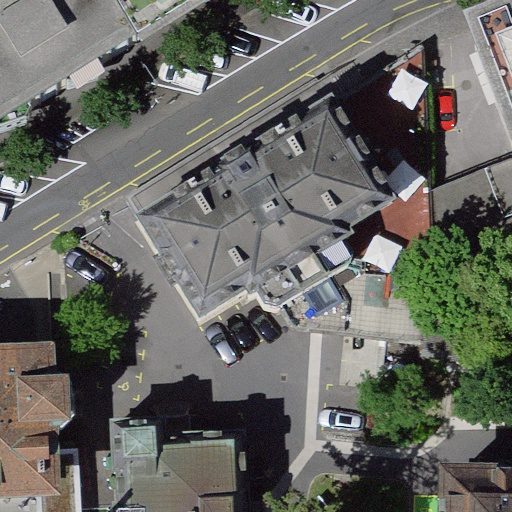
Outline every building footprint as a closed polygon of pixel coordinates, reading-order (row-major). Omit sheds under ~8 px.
[(0,0),(0,131),(214,0),(0,0)] [(511,10),(484,21),(511,91),(511,10)] [(400,204),(336,101),(139,222),(203,325),(255,293),(267,311),(278,314),(356,266),(358,254),(347,237),(400,204)] [(51,348),(0,350),(0,511),(80,511),(78,467),(60,468),(58,429),(71,428),(68,382),(53,383),(51,348)] [(163,430),(114,432),(116,511),(253,511),(252,453),(164,455),(163,430)] [(511,511),(511,475),(445,475),(444,511),(511,511)]
